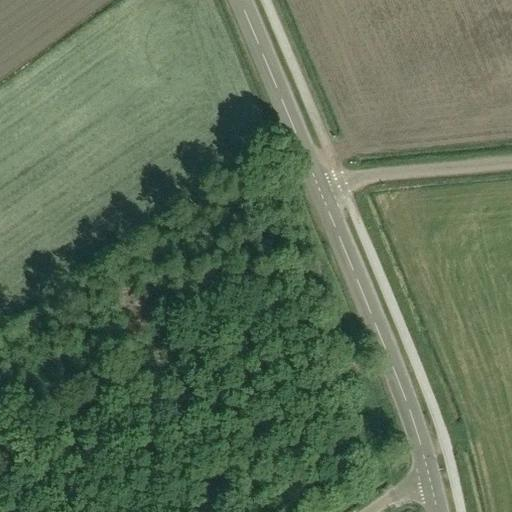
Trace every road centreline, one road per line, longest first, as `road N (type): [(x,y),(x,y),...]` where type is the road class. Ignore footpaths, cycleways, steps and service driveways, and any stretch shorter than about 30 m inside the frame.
road 1 (tertiary): [(319,190),(429,481)]
road 2 (tertiary): [(240,0),(319,190)]
road 3 (unclassified): [(319,190),(511,163)]
